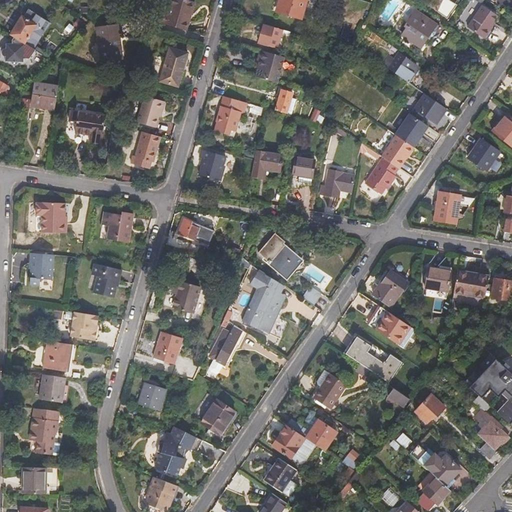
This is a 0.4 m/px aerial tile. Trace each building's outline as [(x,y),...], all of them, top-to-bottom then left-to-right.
[(172,0),(168,17),(158,14),(155,23),(184,31),(189,14),(191,14),(194,3),(182,0),(172,0)] [(300,20),(305,0),(276,0),(273,12),(300,20)] [(480,7),(465,29),(481,39),(492,24),(491,22),(495,16),(480,7)] [(404,27),(399,35),(417,47),(433,24),(412,10),(402,25),(404,27)] [(8,43),(6,61),(12,61),(15,65),(19,62),(24,62),(25,41),(36,25),(22,15),(11,33),(15,36),(13,39),(12,43),(8,43)] [(263,26),(258,45),(267,48),(273,29),(263,26)] [(97,31),(102,64),(123,61),(118,28),(97,31)] [(380,65),(416,90),(422,80),(412,73),(414,69),(410,66),(410,64),(406,61),(410,56),(398,48),(391,58),(386,55),(380,65)] [(170,50),(161,82),(178,88),(188,55),(170,50)] [(260,62),(255,77),(277,83),(281,70),(293,74),(296,64),(283,61),(284,58),(266,53),(260,51),(257,61),(260,62)] [(0,83),(0,94),(5,98),(11,94),(6,91),(7,87),(0,83)] [(33,84),(30,103),(30,108),(39,110),(39,107),(55,109),(56,102),(58,88),(33,84)] [(278,91),(272,109),(285,113),(291,94),(278,91)] [(410,107),(435,124),(445,109),(420,92),(410,107)] [(146,96),(138,121),(155,127),(160,113),(162,113),(166,102),(146,96)] [(218,106),(211,130),(223,133),(224,129),(229,130),(235,110),(239,111),(242,102),(219,96),(217,104),(218,106)] [(22,102),(20,115),(22,116),(20,127),(27,128),(30,108),(30,103),(22,102)] [(243,107),(237,127),(245,129),(248,118),(256,120),(258,111),(243,107)] [(76,122),(75,133),(90,136),(89,142),(100,144),(105,116),(71,110),(69,120),(76,122)] [(315,110),(310,120),(314,122),(319,112),(315,110)] [(497,123),(491,132),(503,140),(502,141),(511,147),(511,122),(500,114),(495,121),(497,123)] [(395,135),(413,147),(427,127),(409,115),(395,135)] [(143,132),(135,156),(133,156),(131,163),(148,169),(151,161),(154,162),(161,137),(143,132)] [(413,147),(395,135),(380,157),(381,158),(397,169),(398,169),(413,147)] [(479,139),(467,157),(486,170),(499,152),(479,139)] [(369,150),(360,144),(359,152),(366,151),(368,152),(369,150)] [(380,157),(369,150),(368,152),(367,153),(379,161),(381,158),(380,157)] [(255,155),(251,175),(260,177),(262,169),(266,170),(265,178),(269,178),(268,187),(278,189),(284,156),(262,152),(261,156),(255,155)] [(203,163),(199,180),(218,185),(224,159),(200,154),(198,161),(203,163)] [(295,158),(290,190),(291,190),(296,189),(303,185),(303,182),(310,183),(315,161),(295,158)] [(379,161),(364,184),(378,194),(383,187),(386,189),(392,181),(390,179),(393,175),(397,169),(381,158),(379,161)] [(327,170),(324,186),(322,195),(338,198),(339,192),(351,193),(355,175),(327,170)] [(439,189),(434,221),(455,225),(460,193),(439,189)] [(45,232),(66,233),(67,216),(65,216),(66,203),(47,202),(47,203),(37,203),(37,213),(46,213),(45,232)] [(107,214),(104,215),(102,227),(100,238),(108,239),(117,241),(128,242),(132,215),(121,213),(121,216),(107,214)] [(184,219),(177,233),(193,240),(198,229),(191,225),(191,223),(184,219)] [(511,220),(505,219),(503,233),(511,234),(511,220)] [(262,254),(283,270),(290,262),(291,263),(294,259),(271,242),(262,254)] [(31,250),(27,282),(37,284),(38,277),(49,279),(53,254),(31,250)] [(95,279),(91,295),(110,299),(114,282),(116,283),(118,268),(91,264),(88,278),(95,279)] [(376,283),(378,285),(380,286),(390,271),(387,268),(376,283)] [(428,268),(425,288),(448,291),(451,271),(428,268)] [(458,268),(454,293),(485,298),(489,273),(458,268)] [(260,290),(245,325),(270,338),(279,319),(275,317),(276,316),(280,317),(286,304),(285,304),(285,298),(282,295),(284,287),(260,270),(251,283),(260,290)] [(378,285),(372,294),(391,307),(408,282),(390,271),(380,286),(378,285)] [(511,281),(494,279),(491,298),(510,301),(511,291),(511,281)] [(176,297),(173,308),(192,313),(198,286),(174,281),(172,290),(177,292),(176,297)] [(308,286),(300,298),(313,306),(320,295),(308,286)] [(425,295),(423,307),(437,310),(437,313),(447,314),(450,299),(425,295)] [(367,327),(397,346),(410,327),(381,307),(367,327)] [(223,319),(227,322),(231,313),(227,311),(223,319)] [(74,313),(71,338),(94,341),(95,330),(93,330),(93,325),(96,325),(98,316),(74,313)] [(230,335),(222,331),(212,350),(214,351),(211,358),(213,359),(222,364),(223,364),(234,346),(240,349),(248,335),(234,326),(230,335)] [(161,332),(153,358),(174,365),(182,339),(161,332)] [(356,339),(369,347),(372,344),(358,336),(356,339)] [(356,339),(345,354),(359,364),(387,382),(400,363),(389,357),(388,359),(385,357),(384,359),(368,349),(369,347),(356,339)] [(47,342),(43,370),(67,373),(71,345),(47,342)] [(430,351),(439,357),(444,350),(435,344),(430,351)] [(420,348),(409,358),(419,367),(429,357),(420,348)] [(222,364),(213,359),(208,368),(209,372),(214,375),(218,373),(222,364)] [(480,398),(481,399),(488,390),(497,398),(503,391),(508,395),(507,396),(508,397),(495,412),(510,425),(511,422),(511,375),(497,362),(494,359),(468,388),(478,397),(480,398)] [(441,364),(437,369),(442,373),(447,369),(441,364)] [(322,384),(324,385),(314,399),(328,408),(346,383),(325,368),(317,379),(318,383),(321,385),(322,384)] [(39,400),(41,401),(60,403),(64,379),(42,376),(41,384),(39,400)] [(143,383),(137,405),(158,411),(165,389),(143,383)] [(321,385),(313,397),(314,399),(324,385),(322,384),(321,385)] [(388,396),(404,407),(409,400),(393,389),(388,396)] [(430,396),(413,413),(425,424),(431,417),(434,420),(444,409),(430,396)] [(478,424),(477,426),(481,430),(476,435),(486,444),(493,450),(499,443),(505,437),(499,431),(496,428),(499,425),(485,413),(490,408),(481,399),(480,398),(478,397),(472,403),(480,411),(473,419),(478,424)] [(216,399),(200,423),(211,430),(219,435),(234,412),(216,399)] [(40,442),(39,454),(54,455),(56,443),(58,444),(61,412),(35,409),(32,441),(40,442)] [(234,412),(219,435),(211,430),(209,433),(220,441),(238,414),(234,412)] [(288,427),(300,435),(304,429),(293,421),(288,427)] [(300,435),(318,447),(322,450),(335,431),(330,428),(332,425),(326,421),(324,424),(319,421),(314,424),(315,427),(310,433),(304,429),(300,435)] [(274,446),(304,467),(318,447),(300,435),(288,427),(287,426),(274,446)] [(204,442),(182,431),(173,444),(169,443),(164,452),(167,453),(158,467),(179,476),(184,470),(187,471),(193,461),(187,458),(192,451),(197,453),(204,442)] [(406,447),(412,440),(403,433),(397,439),(406,447)] [(505,437),(499,443),(501,446),(507,439),(505,437)] [(210,445),(204,442),(197,453),(203,456),(210,445)] [(56,443),(54,455),(62,456),(64,444),(58,444),(56,443)] [(486,444),(479,452),(489,460),(496,453),(493,450),(486,444)] [(404,451),(435,478),(444,487),(450,481),(459,471),(444,457),(437,464),(416,446),(413,449),(410,445),(404,451)] [(339,461),(345,465),(346,464),(353,469),(361,457),(354,453),(349,460),(343,456),(339,461)] [(266,482),(290,500),(299,487),(291,482),(298,472),(280,460),(266,482)] [(24,478),(24,494),(45,494),(45,486),(63,485),(63,467),(20,468),(20,478),(24,478)] [(144,500),(146,506),(158,510),(164,507),(169,494),(172,495),(175,485),(152,477),(144,500)] [(423,494),(416,502),(427,511),(435,505),(436,506),(450,492),(444,487),(435,478),(422,493),(423,494)] [(348,483),(336,498),(341,502),(352,487),(348,483)] [(382,495),(393,506),(400,498),(389,488),(382,495)] [(169,494),(164,507),(171,504),(175,496),(172,495),(169,494)] [(261,511),(280,511),(287,504),(273,495),(261,511)] [(417,511),(406,502),(397,511),(417,511)]
